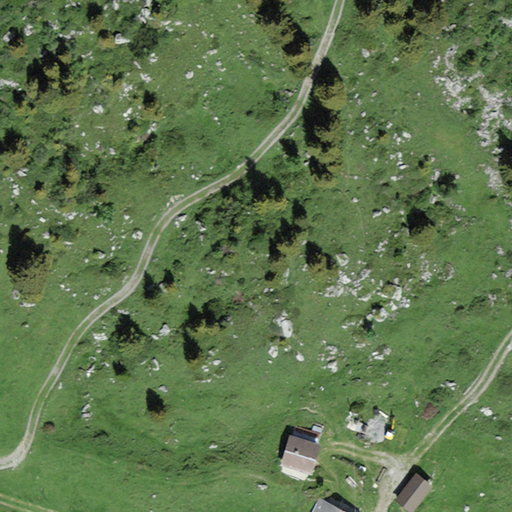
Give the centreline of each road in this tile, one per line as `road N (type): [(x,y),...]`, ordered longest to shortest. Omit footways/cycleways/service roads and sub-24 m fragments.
road 1 (track): [(340,0),(297,110),(250,163),(165,218),(128,290),(68,349),(25,450),(0,464)]
road 2 (track): [(381,511),(404,465),(481,386),(511,336)]
